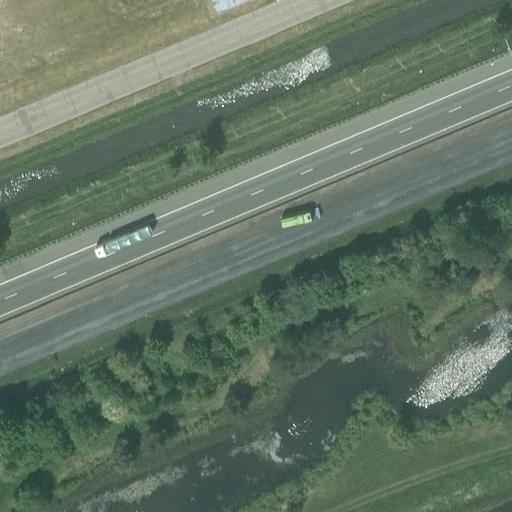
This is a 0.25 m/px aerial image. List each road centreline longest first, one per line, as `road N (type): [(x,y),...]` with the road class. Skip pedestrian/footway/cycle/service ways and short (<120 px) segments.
road 1 (motorway): [(511,85),(0,301)]
road 2 (motorway): [(0,346),(511,131)]
road 3 (unclassified): [(0,140),(331,0)]
road 4 (track): [(342,511),(511,443)]
